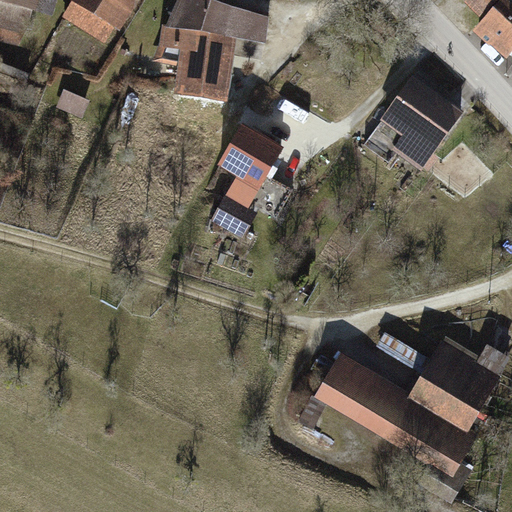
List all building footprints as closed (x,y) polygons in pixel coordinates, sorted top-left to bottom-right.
[(0,0),(0,41),(22,47),(29,15),(54,21),(59,0),(0,0)] [(132,0),(74,0),(65,14),(106,40),(132,0)] [(268,20),(190,0),(176,0),(154,63),(177,68),(173,92),(151,89),(144,132),(166,138),(217,153),(235,41),(267,45),(268,20)] [(465,0),(468,3),(465,6),(487,27),(510,0),(465,0)] [(511,0),(510,0),(487,27),(479,36),(508,61),(511,56),(511,0)] [(0,64),(0,98),(21,103),(28,71),(0,64)] [(461,110),(409,76),(379,121),(402,136),(394,148),(423,167),(461,110)] [(92,99),(66,88),(58,106),(85,117),(92,99)] [(282,149),(240,126),(216,168),(257,192),(282,149)] [(199,159),(165,147),(156,172),(190,184),(199,159)] [(256,212),(223,197),(212,221),(244,236),(256,212)] [(477,358),(438,335),(407,389),(339,350),(311,397),(453,480),(480,435),(472,430),(511,361),(511,359),(485,344),(477,358)]
